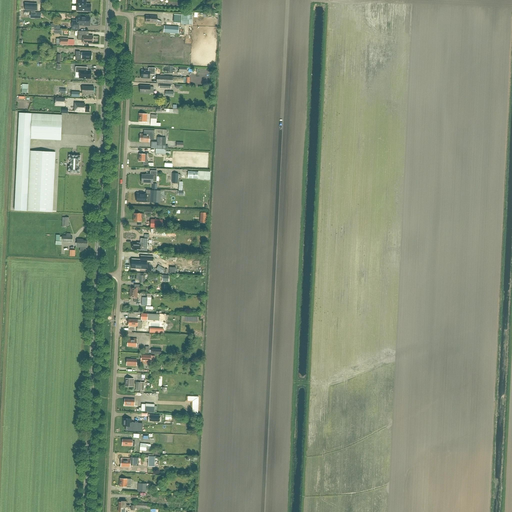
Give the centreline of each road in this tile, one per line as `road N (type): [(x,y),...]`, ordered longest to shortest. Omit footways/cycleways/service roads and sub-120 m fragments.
road 1 (residential): [(119,276),(131,15),(108,13)]
road 2 (unclassified): [(96,275),(108,13)]
road 3 (unclassified): [(85,511),(96,275)]
road 4 (residential): [(108,511),(119,276)]
